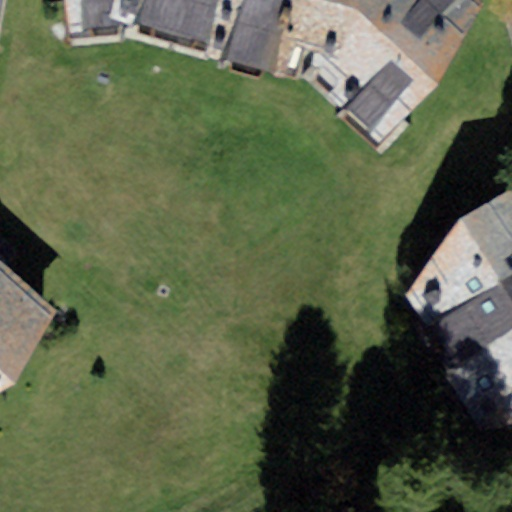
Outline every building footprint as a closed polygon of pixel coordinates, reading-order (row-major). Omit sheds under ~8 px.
[(79,0),(82,35),(129,30),(138,0),(79,0)] [(138,0),(129,30),(331,93),(364,0),(138,0)] [(364,0),(331,93),(389,147),(501,14),(483,0),(364,0)] [(511,213),(486,226),(438,274),(511,423),(511,213)] [(0,255),(0,392),(68,313),(0,255)]
